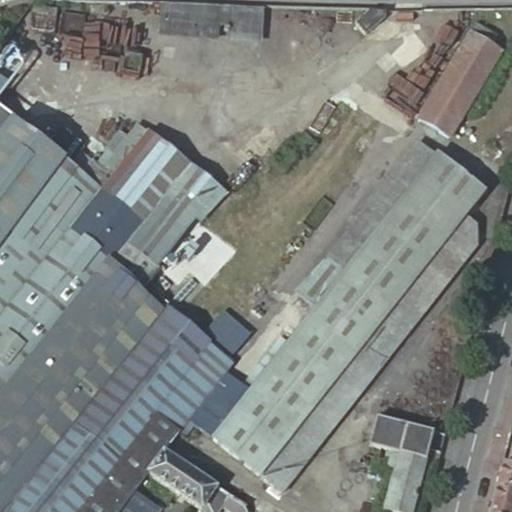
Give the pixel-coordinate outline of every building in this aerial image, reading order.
[(161,35),(224,35),(224,21),(254,21),(254,9),(161,9),(161,35)] [(385,17),(385,11),(370,10),(355,26),(365,36),(385,17)] [(450,138),(500,52),(490,46),(495,37),(476,26),(419,120),(450,138)] [(120,511),(146,478),(163,457),(170,447),(189,423),(225,375),(232,366),(143,289),(189,239),(220,205),(226,199),(138,128),(128,141),(120,134),(105,152),(109,154),(100,165),(82,151),(71,165),(0,109),(0,511),(120,511)] [(225,375),(189,423),(260,479),(279,455),(466,218),(485,194),(436,155),(341,274),(324,260),(309,274),(307,276),(305,278),(294,292),(314,308),(248,393),(225,375)] [(466,218),(279,455),(288,462),(301,472),(478,248),(478,225),(466,218)] [(399,453),(407,425),(377,417),(369,445),(387,450),(399,453)] [(399,453),(426,461),(434,432),(407,425),(399,453)] [(170,447),(163,457),(197,480),(204,470),(170,447)] [(383,467),(395,471),(399,453),(387,450),(383,467)] [(389,511),(412,511),(426,461),(399,453),(395,471),(384,511),(389,511)] [(279,455),(260,479),(269,486),(288,462),(279,455)] [(163,457),(146,478),(199,511),(221,511),(223,510),(229,501),(197,480),(163,457)] [(288,462),(269,486),(283,496),(301,472),(288,462)] [(511,467),(503,465),(497,486),(511,490),(511,467)] [(511,511),(511,490),(497,486),(492,508),(507,511),(511,511)] [(160,511),(136,496),(125,511),(160,511)] [(229,501),(223,510),(225,511),(244,511),(245,511),(229,501)]
